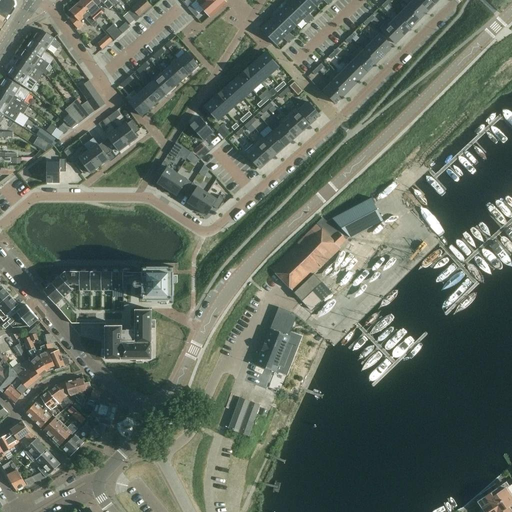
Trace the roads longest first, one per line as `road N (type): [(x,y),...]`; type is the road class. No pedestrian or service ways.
road 1 (residential): [(457,0),(210,230),(147,197),(38,197),(0,225)]
road 2 (tertiary): [(141,414),(175,389),(224,295),(262,251),(511,11)]
road 3 (tertiary): [(141,414),(0,258)]
road 4 (residential): [(51,11),(117,100),(57,148)]
road 5 (residential): [(235,360),(241,372),(207,481),(210,511)]
road 6 (residential): [(160,456),(193,427),(223,364),(235,360)]
